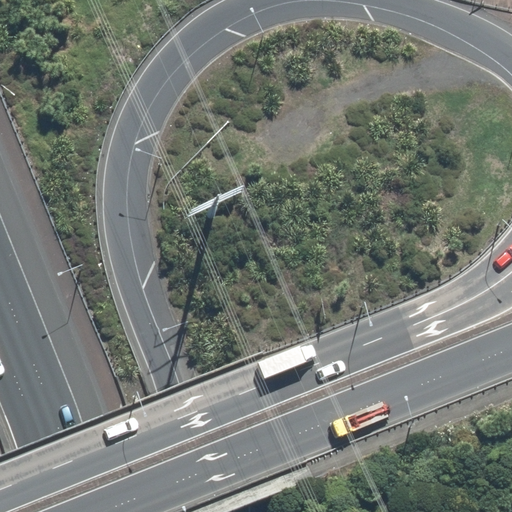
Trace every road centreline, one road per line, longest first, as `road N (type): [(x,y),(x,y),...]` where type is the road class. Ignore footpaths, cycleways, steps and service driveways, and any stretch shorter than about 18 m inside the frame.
road 1 (motorway): [(283,0),(219,26),(184,54),(147,102),(128,175),(136,270),(225,511)]
road 2 (primary): [(0,486),(445,307),(511,268)]
road 3 (primary): [(511,352),(101,511)]
road 4 (motorway): [(0,345),(66,511)]
road 5 (motorway): [(511,52),(473,24),(376,0)]
